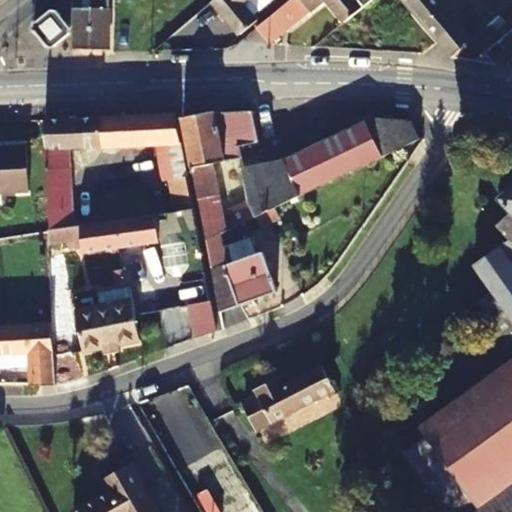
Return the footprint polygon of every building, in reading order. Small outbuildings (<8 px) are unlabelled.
[(71,0),(76,6),(76,48),(109,48),(109,0),(71,0)] [(216,0),(214,2),(242,35),(259,20),(246,4),(250,0),(216,0)] [(292,0),(278,12),(258,29),(271,45),(324,0),(326,0),(346,23),(373,0),(292,0)] [(404,0),(454,57),(474,40),(440,0),(404,0)] [(476,61),(511,31),(511,7),(474,40),(454,57),(476,61)] [(50,46),(54,47),(69,35),(72,33),(73,28),(58,10),(53,10),(36,24),(35,29),(50,46)] [(511,31),(476,61),(497,65),(511,52),(511,31)] [(218,110),(183,116),(207,240),(220,234),(226,231),(213,163),(241,158),(239,145),(258,141),(252,110),(218,110)] [(45,120),(50,230),(50,242),(74,241),(70,149),(160,144),(165,181),(189,177),(177,113),(45,120)] [(249,201),(231,210),(238,225),(258,216),(275,208),(421,139),(414,122),(371,118),(282,160),(243,168),(249,201)] [(0,146),(0,191),(30,190),(28,145),(0,146)] [(511,187),(499,199),(511,212),(497,226),(511,241),(511,187)] [(263,227),(280,218),(275,208),(258,216),(263,227)] [(151,245),(160,244),(157,214),(82,226),(84,253),(151,245)] [(264,252),(226,265),(220,234),(207,240),(220,312),(278,292),(264,252)] [(511,373),(428,436),(479,506),(471,511),(511,511),(511,261),(502,248),(474,264),(493,292),(487,296),(511,332),(511,373)] [(114,274),(116,285),(130,283),(128,271),(114,274)] [(84,353),(142,341),(137,315),(131,287),(100,293),(102,305),(76,310),(84,353)] [(511,332),(487,296),(470,307),(485,330),(492,326),(511,356),(511,332)] [(217,335),(211,303),(192,305),(197,339),(210,337),(217,335)] [(30,385),(56,385),(53,324),(0,327),(0,368),(30,365),(30,385)] [(258,397),(245,403),(257,427),(331,391),(333,395),(340,392),(333,379),(330,380),(327,375),(324,377),(319,367),(282,385),(279,378),(254,390),(258,397)] [(471,511),(479,506),(428,436),(404,452),(444,511),(471,511)] [(112,493),(78,511),(148,511),(157,507),(133,468),(107,484),(112,493)]
